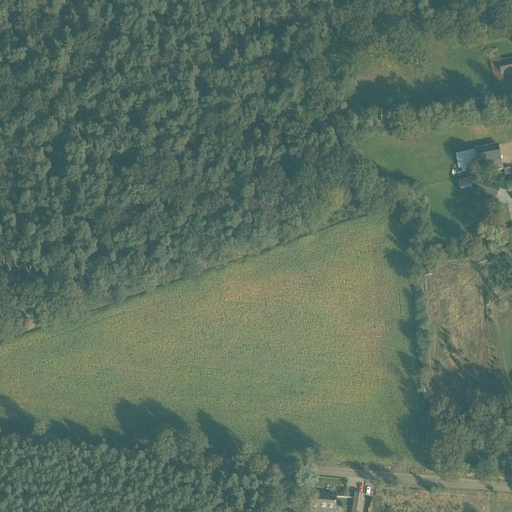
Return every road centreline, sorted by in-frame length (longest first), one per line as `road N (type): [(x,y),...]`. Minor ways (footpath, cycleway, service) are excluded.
road 1 (unclassified): [(288,468),(0,441)]
road 2 (unclassified): [(511,488),(288,468)]
